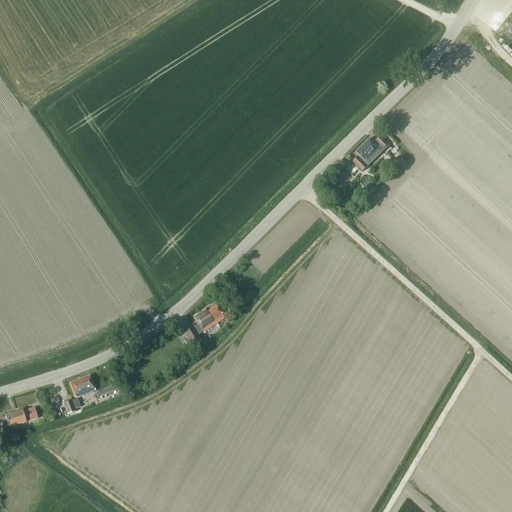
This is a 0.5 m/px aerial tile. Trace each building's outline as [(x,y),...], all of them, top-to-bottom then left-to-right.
[(359,159),(357,157),(353,162),(363,172),(387,148),(386,147),(388,145),(380,137),(373,143),(370,140),(356,153),(360,157),(359,159)] [(396,150),(403,157),(406,155),(399,148),(396,150)] [(348,169),(340,178),(348,184),(356,175),(348,169)] [(368,181),(363,186),(370,193),(375,188),(368,181)] [(203,333),(224,318),(216,307),(207,312),(205,309),(193,317),(198,325),(193,329),(192,328),(183,334),(191,345),(200,340),(197,336),(202,332),(203,333)] [(129,379),(125,371),(118,375),(122,382),(129,379)] [(94,391),(89,376),(69,384),(75,398),(94,391)] [(98,399),(119,391),(118,386),(96,394),(98,399)] [(62,402),(67,415),(75,413),(74,410),(80,408),(77,399),(71,402),(70,400),(62,402)] [(34,408),(22,412),(5,417),(0,418),(0,423),(6,422),(8,428),(25,423),(37,419),(34,408)]
